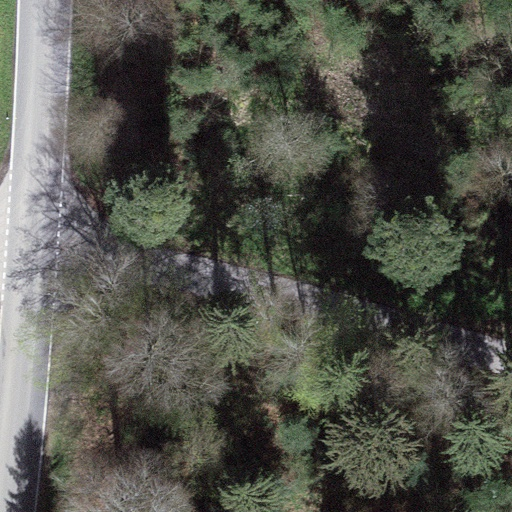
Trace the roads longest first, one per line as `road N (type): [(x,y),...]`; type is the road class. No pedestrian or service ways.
road 1 (unclassified): [(31,237),(156,257),(511,358)]
road 2 (tertiary): [(10,511),(31,237)]
road 3 (tertiary): [(31,237),(43,0)]
